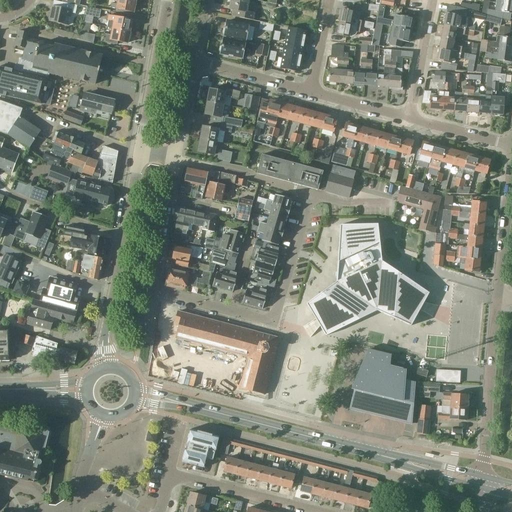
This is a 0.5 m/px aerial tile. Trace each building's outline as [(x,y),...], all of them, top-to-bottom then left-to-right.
[(136,1),(130,0),(118,0),(118,5),(111,4),(111,8),(133,13),(136,1)] [(249,0),(231,0),(230,10),(231,10),(230,17),(252,21),(254,14),(247,13),(249,0)] [(511,14),(511,0),(509,0),(496,0),(495,11),(487,10),(486,15),(502,20),(504,13),(511,14)] [(75,14),(77,5),(62,2),(61,8),(52,7),(51,15),(49,15),(48,19),(50,20),(49,21),(69,25),(71,13),(75,14)] [(446,14),(444,26),(469,31),(474,32),(476,26),(469,25),(470,18),(470,17),(472,11),(461,8),(456,7),(455,15),(446,14)] [(87,8),(85,15),(99,18),(101,10),(87,8)] [(339,23),(364,28),(373,29),(374,24),(353,20),(354,11),(342,9),(339,23)] [(486,15),(485,21),(501,26),(502,20),(486,15)] [(114,22),(113,29),(130,32),(132,21),(109,16),(108,21),(114,22)] [(391,27),(411,31),(414,19),(401,16),(401,17),(396,16),(395,22),(377,18),(376,24),(391,27)] [(226,37),(226,38),(245,42),(245,41),(246,41),(249,26),(227,22),(226,29),(224,30),(223,34),(225,35),(224,37),(226,37)] [(260,22),(259,30),(272,32),(273,25),(260,22)] [(364,28),(339,23),(337,35),(349,37),(351,37),(352,37),(354,36),(356,35),(356,33),(356,32),(363,33),(364,28)] [(444,26),(442,38),(454,40),(456,33),(462,34),(461,35),(468,36),(474,37),(474,32),(469,31),(444,26)] [(413,35),(411,35),(411,31),(391,27),(387,45),(400,48),(401,41),(409,43),(409,41),(411,42),(413,35)] [(498,37),(509,38),(510,28),(499,27),(498,37)] [(289,28),(287,39),(304,42),(306,32),(289,28)] [(55,29),(54,35),(72,39),(80,40),(81,37),(74,34),(55,29)] [(130,32),(113,29),(112,36),(105,34),(104,42),(117,45),(118,42),(127,44),(130,32)] [(15,50),(24,52),(27,39),(28,39),(29,33),(19,31),(15,50)] [(80,40),(93,44),(95,35),(81,33),(81,37),(80,40)] [(482,41),(481,46),(511,51),(511,48),(511,38),(509,38),(498,37),(497,37),(496,43),(482,41)] [(245,42),(226,38),(226,40),(224,40),(222,47),(220,48),(219,52),(221,53),(221,55),(223,55),(224,57),(228,58),(230,56),(243,59),(245,44),(245,42)] [(358,45),(371,46),(372,39),(359,38),(358,45)] [(442,38),(440,49),(468,55),(475,56),(476,50),(465,48),(459,47),(459,48),(453,47),(454,40),(442,38)] [(47,80),(49,73),(56,75),(56,76),(57,76),(57,75),(64,76),(63,78),(64,78),(65,77),(71,78),(71,80),(72,80),(72,79),(79,80),(79,81),(80,82),(80,80),(87,82),(87,83),(88,84),(88,82),(96,84),(103,56),(95,54),(95,53),(94,53),(94,54),(87,52),(87,51),(86,51),(86,52),(79,51),(80,49),(79,49),(78,50),(71,49),(72,47),(71,47),(70,48),(64,47),(64,46),(63,45),(63,47),(56,45),(56,44),(55,43),(55,45),(28,39),(27,39),(24,52),(22,59),(20,59),(18,66),(17,71),(14,71),(0,67),(0,94),(42,104),(50,106),(55,82),(47,80)] [(287,39),(285,49),(302,52),(304,42),(287,39)] [(256,55),(268,57),(270,47),(258,45),(256,55)] [(511,56),(511,57),(511,51),(481,46),(480,52),(498,55),(497,61),(503,62),(503,64),(511,65),(511,61),(511,56)] [(285,49),(283,59),(300,62),(302,52),(285,49)] [(467,60),(468,55),(440,49),(437,61),(441,62),(440,70),(456,71),(457,65),(450,63),(451,57),(467,60)] [(401,57),(402,52),(392,51),(391,57),(389,88),(394,88),(394,90),(402,91),(403,82),(401,82),(402,69),(396,69),(396,57),(401,57)] [(341,84),(343,53),(343,52),(331,52),(331,58),(337,58),(337,65),(338,65),(338,71),(330,70),(329,83),(341,84)] [(341,84),(352,85),(354,72),(346,71),(347,65),(348,66),(349,59),(348,59),(348,54),(343,53),(341,84)] [(468,55),(467,60),(469,61),(467,72),(473,72),(475,62),(476,56),(475,56),(468,55)] [(376,87),(389,88),(391,57),(385,56),(384,75),(377,74),(376,87)] [(300,62),(283,59),(281,69),(298,72),(300,62)] [(365,86),(366,73),(367,61),(361,60),(360,73),(354,72),(352,85),(354,85),(354,86),(359,87),(360,85),(365,86)] [(365,86),(376,87),(377,74),(371,74),(372,61),(367,61),(366,73),(365,86)] [(476,73),(488,74),(489,67),(477,66),(476,73)] [(443,110),(445,83),(446,73),(435,72),(434,83),(439,83),(438,95),(430,94),(430,101),(430,104),(429,109),(443,110)] [(492,89),(490,114),(503,115),(504,98),(494,97),(494,91),(497,92),(498,83),(505,83),(505,75),(492,74),(492,83),(492,89)] [(443,110),(454,111),(455,98),(448,98),(448,92),(450,92),(451,83),(445,83),(443,110)] [(490,114),(492,89),(492,83),(487,83),(486,95),(487,95),(487,96),(479,95),(479,100),(478,113),(490,114)] [(210,89),(208,102),(223,105),(225,97),(238,101),(241,92),(226,89),(219,87),(218,91),(210,89)] [(454,111),(466,112),(468,87),(462,87),(461,99),(455,98),(454,111)] [(466,112),(478,113),(479,100),(473,100),(474,88),(468,87),(466,112)] [(430,104),(430,101),(423,101),(425,91),(424,91),(422,104),(430,104)] [(96,110),(111,114),(114,101),(85,94),(81,110),(95,113),(96,110)] [(245,96),(243,109),(257,112),(259,98),(245,96)] [(0,101),(0,131),(8,135),(29,149),(41,131),(20,117),(23,109),(0,101)] [(268,115),(278,117),(281,104),(270,101),(268,110),(262,108),(260,122),(265,124),(268,115)] [(223,105),(208,102),(205,115),(221,118),(223,105)] [(278,117),(289,120),(292,107),(281,104),(278,117)] [(289,120),(300,123),(304,110),(292,107),(289,120)] [(300,123),(311,126),(314,113),(304,110),(300,123)] [(66,112),(63,119),(81,126),(84,117),(66,112)] [(311,126),(322,129),(325,116),(314,113),(311,126)] [(325,116),(322,129),(333,133),(337,119),(325,116)] [(223,118),(222,124),(232,126),(241,128),(242,121),(223,118)] [(347,146),(345,156),(334,153),(331,163),(347,167),(349,158),(351,150),(354,140),(357,127),(353,125),(353,123),(348,122),(347,124),(346,124),(342,137),(348,139),(346,146),(347,146)] [(222,124),(220,132),(224,133),(231,134),(231,133),(232,126),(222,124)] [(200,139),(216,142),(222,143),(224,133),(220,132),(218,132),(219,130),(203,127),(200,139)] [(369,130),(357,127),(354,140),(365,143),(369,130)] [(379,133),(369,130),(365,143),(376,146),(379,133)] [(62,166),(65,157),(72,138),(56,132),(52,141),(55,142),(52,150),(48,148),(43,158),(62,166)] [(391,136),(379,133),(376,146),(387,149),(391,136)] [(387,149),(398,152),(402,139),(391,136),(387,149)] [(2,148),(5,140),(0,138),(0,169),(11,174),(19,155),(2,148)] [(76,173),(78,167),(83,156),(81,155),(85,143),(72,138),(65,157),(69,159),(68,163),(73,165),(71,172),(76,173)] [(216,142),(200,139),(198,152),(214,155),(216,142)] [(413,142),(402,139),(398,152),(409,155),(413,142)] [(419,156),(431,159),(435,146),(423,143),(419,156)] [(431,159),(442,162),(446,149),(435,146),(431,159)] [(98,162),(92,177),(92,178),(112,184),(118,152),(104,147),(101,156),(98,162)] [(442,162),(453,165),(457,152),(446,149),(442,162)] [(219,150),(217,160),(230,162),(232,153),(219,150)] [(457,152),(453,165),(459,167),(454,186),(458,187),(461,179),(463,173),(464,168),(468,155),(457,152)] [(323,172),(298,165),(262,155),(257,174),(293,184),(318,191),(323,172)] [(475,171),(479,158),(468,155),(464,168),(470,170),(469,175),(473,176),(475,171)] [(82,173),(85,174),(90,159),(83,156),(78,167),(81,168),(79,173),(82,174),(82,173)] [(479,158),(475,171),(486,174),(490,161),(479,158)] [(85,174),(92,177),(98,162),(90,159),(85,174)] [(57,176),(56,180),(67,184),(70,177),(71,173),(72,172),(53,165),(50,173),(57,176)] [(331,173),(325,192),(349,199),(354,179),(356,172),(333,165),(331,173)] [(202,171),(190,168),(188,168),(185,182),(199,185),(197,193),(204,194),(209,170),(202,169),(202,171)] [(205,197),(214,199),(220,173),(216,172),(213,183),(209,182),(205,197)] [(74,197),(74,198),(106,206),(111,189),(78,181),(74,180),(75,174),(71,173),(70,177),(65,195),(74,197)] [(220,173),(214,199),(223,201),(226,186),(227,182),(231,183),(237,185),(246,187),(247,181),(239,179),(239,177),(233,175),(233,176),(224,174),(220,173)] [(409,176),(406,188),(412,190),(415,178),(409,176)] [(34,187),(30,199),(43,204),(46,197),(39,195),(41,190),(34,187)] [(396,203),(424,210),(425,211),(429,195),(400,187),(396,203)] [(267,200),(265,205),(290,212),(291,208),(289,208),(291,200),(276,195),(274,202),(267,200)] [(425,211),(424,210),(419,230),(434,234),(436,228),(433,227),(441,198),(429,195),(425,211)] [(240,199),(238,208),(251,210),(253,202),(240,199)] [(471,214),(485,215),(486,203),(472,202),(471,214)] [(271,212),(269,218),(285,223),(287,216),(289,216),(290,212),(265,205),(264,210),(271,212)] [(175,233),(181,234),(186,209),(176,207),(174,221),(177,222),(175,233)] [(251,210),(238,208),(235,219),(249,222),(251,210)] [(186,209),(181,234),(180,241),(189,243),(191,237),(190,237),(186,237),(189,224),(193,225),(196,211),(186,209)] [(206,213),(196,211),(193,225),(203,227),(206,213)] [(443,211),(442,222),(451,223),(451,216),(451,212),(444,211),(443,211)] [(44,229),(48,218),(34,212),(30,222),(21,219),(13,237),(23,241),(26,235),(39,240),(36,246),(44,249),(51,232),(44,229)] [(470,220),(470,225),(484,226),(485,215),(471,214),(460,212),(451,212),(451,216),(459,217),(459,219),(470,220)] [(206,213),(203,227),(202,230),(214,232),(217,216),(206,213)] [(0,237),(2,232),(7,235),(12,223),(0,218),(0,237)] [(260,222),(259,227),(283,234),(284,231),(283,230),(285,223),(269,218),(267,225),(260,222)] [(378,225),(340,225),(336,282),(306,304),(326,336),(377,311),(411,326),(429,294),(382,262),(378,225)] [(470,225),(469,236),(483,238),(483,237),(485,237),(485,233),(483,232),(484,226),(470,225)] [(283,234),(259,227),(257,233),(264,235),(262,241),(278,246),(280,238),(282,239),(283,234)] [(73,228),(70,247),(88,251),(87,254),(104,257),(107,239),(85,234),(84,233),(85,230),(73,228)] [(225,251),(238,254),(244,234),(231,231),(230,237),(224,235),(220,249),(226,250),(225,251)] [(468,241),(467,248),(482,249),(483,238),(469,236),(457,235),(457,239),(457,240),(468,241)] [(214,240),(206,239),(205,249),(212,250),(214,240)] [(259,250),(256,261),(275,267),(279,255),(284,256),(286,248),(278,246),(262,241),(262,242),(256,240),(254,248),(259,250)] [(49,243),(45,254),(49,256),(54,245),(49,243)] [(436,244),(435,256),(436,256),(440,256),(442,256),(444,257),(445,245),(440,245),(436,244)] [(20,261),(17,260),(20,253),(3,246),(0,253),(5,255),(0,266),(1,266),(15,272),(20,261)] [(456,258),(461,258),(480,260),(482,249),(467,248),(457,246),(456,258)] [(190,250),(175,247),(174,249),(173,249),(172,256),(173,256),(173,259),(177,260),(189,262),(190,257),(201,259),(202,253),(205,254),(206,250),(191,247),(190,250)] [(226,254),(214,250),(212,257),(214,258),(224,261),(226,254)] [(84,255),(83,263),(81,262),(80,268),(79,274),(82,273),(89,275),(89,277),(92,277),(92,279),(99,280),(103,259),(84,255)] [(440,256),(436,256),(435,256),(434,266),(443,268),(444,257),(442,256),(440,256)] [(225,267),(227,262),(224,261),(214,258),(212,264),(225,267)] [(480,266),(480,260),(461,258),(460,263),(466,264),(465,271),(473,272),(473,274),(481,274),(482,266),(480,266)] [(275,267),(256,261),(253,274),(258,275),(256,281),(257,282),(257,284),(267,287),(274,289),(276,281),(272,279),(275,267)] [(199,264),(198,270),(203,271),(209,272),(210,266),(199,264)] [(1,266),(0,268),(0,287),(5,290),(8,282),(11,284),(16,272),(15,272),(1,266)] [(171,269),(169,277),(197,283),(198,279),(194,278),(192,280),(187,279),(189,272),(171,269)] [(213,287),(233,292),(237,280),(236,280),(238,274),(224,270),(223,276),(216,274),(213,287)] [(198,279),(197,283),(203,284),(204,285),(208,285),(210,273),(209,272),(203,271),(202,280),(198,279)] [(203,284),(197,283),(169,277),(167,286),(185,290),(186,283),(191,284),(192,287),(202,289),(203,284)] [(44,289),(40,301),(76,311),(80,298),(74,297),(77,285),(56,279),(53,291),(44,289)] [(19,283),(15,292),(24,296),(27,287),(19,283)] [(254,287),(253,293),(246,291),(243,304),(263,310),(267,297),(266,297),(268,291),(266,290),(267,287),(257,284),(256,287),(254,287)] [(76,311),(40,301),(34,300),(27,324),(50,330),(53,318),(66,322),(73,324),(76,311)] [(266,392),(279,339),(177,312),(174,323),(179,325),(175,337),(246,356),(248,360),(241,389),(265,395),(266,392)] [(0,361),(0,362),(0,361),(9,361),(8,331),(0,331),(0,361)] [(23,344),(31,346),(34,338),(26,335),(23,344)] [(61,350),(57,349),(58,345),(37,338),(32,351),(34,352),(32,357),(39,359),(39,358),(48,360),(48,359),(54,360),(55,357),(58,358),(58,360),(74,364),(77,351),(61,347),(61,350)] [(331,350),(330,357),(337,358),(338,351),(331,350)] [(355,390),(350,410),(365,413),(366,413),(380,417),(403,422),(403,423),(411,425),(415,383),(405,381),(406,370),(389,366),(390,355),(368,350),(359,371),(356,384),(354,384),(352,389),(353,390),(353,389),(355,390)] [(416,374),(427,377),(429,371),(418,368),(416,374)] [(461,371),(436,369),(436,381),(460,383),(461,371)] [(419,398),(430,398),(430,393),(439,393),(440,384),(420,383),(419,398)] [(452,400),(451,407),(467,408),(468,395),(444,394),(443,399),(452,400)] [(418,419),(430,421),(431,407),(419,406),(418,419)] [(467,408),(451,407),(442,406),(442,414),(438,414),(438,419),(466,421),(466,415),(468,415),(469,410),(467,409),(467,408)] [(417,434),(429,435),(430,421),(418,419),(417,434)] [(0,474),(34,483),(38,481),(42,462),(41,460),(39,460),(42,448),(45,449),(46,447),(49,432),(47,430),(31,426),(31,429),(0,421),(0,474)] [(190,430),(186,446),(215,453),(219,437),(190,430)] [(230,444),(242,448),(243,443),(224,438),(223,443),(230,444)] [(223,443),(220,453),(227,455),(230,444),(223,443)] [(215,453),(186,446),(182,462),(204,468),(206,459),(213,461),(215,453)] [(287,459),(298,462),(302,463),(303,459),(288,455),(287,459)] [(224,472),(235,475),(239,461),(227,458),(224,472)] [(304,464),(319,467),(320,463),(306,459),(304,464)] [(235,475),(246,477),(250,464),(239,461),(235,475)] [(272,469),(269,483),(280,486),(283,472),(277,471),(279,464),(274,463),(272,469)] [(246,477),(258,480),(261,467),(250,464),(246,477)] [(258,480),(269,483),(272,469),(261,467),(258,480)] [(334,500),(345,503),(349,489),(352,476),(353,476),(354,472),(343,469),(342,473),(347,475),(344,488),(338,486),(334,500)] [(283,472),(280,486),(291,489),(295,475),(283,472)] [(364,474),(363,479),(380,483),(378,478),(364,474)] [(301,491),(312,494),(316,481),(304,478),(301,491)] [(312,494),(323,497),(327,483),(316,481),(312,494)] [(323,497),(334,500),(338,486),(327,483),(323,497)] [(345,503),(356,506),(360,492),(349,489),(345,503)] [(360,492),(356,506),(368,509),(372,495),(360,492)] [(189,504),(188,506),(202,509),(204,502),(216,505),(218,500),(209,498),(208,497),(205,496),(205,497),(191,493),(190,498),(188,498),(187,503),(189,504)]
